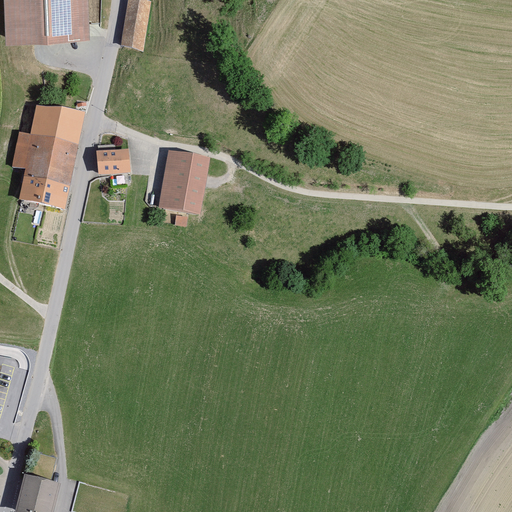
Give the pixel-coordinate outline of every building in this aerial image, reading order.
[(86,0),(0,0),(0,38),(88,35),(86,0)] [(152,1),(147,0),(129,0),(122,46),(144,50),(152,1)] [(80,116),(33,106),(27,134),(16,132),(9,165),(23,168),(16,198),(61,207),(80,116)] [(122,149),(94,152),(96,174),(124,171),(122,149)] [(205,159),(164,150),(152,209),(192,218),(205,159)] [(32,452),(27,476),(49,482),(56,458),(32,452)] [(49,482),(27,476),(17,511),(50,511),(58,485),(49,482)] [(122,511),(127,495),(80,483),(73,511),(77,511),(122,511)]
